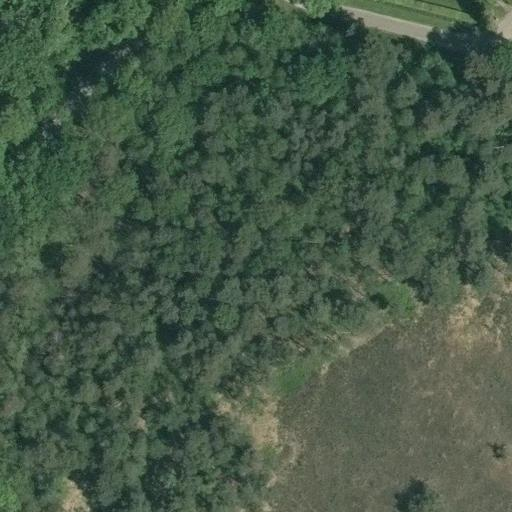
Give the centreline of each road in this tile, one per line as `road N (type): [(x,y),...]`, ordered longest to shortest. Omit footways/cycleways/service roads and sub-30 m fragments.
road 1 (tertiary): [(0,188),(177,0)]
road 2 (unclassified): [(511,57),(292,0)]
